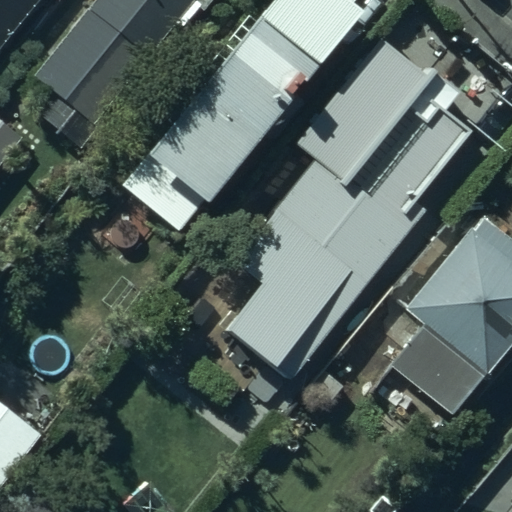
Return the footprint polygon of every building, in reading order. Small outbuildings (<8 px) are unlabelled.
[(0,0),(0,70),(58,0),(0,0)] [(108,0),(30,98),(97,151),(217,0),(108,0)] [(364,44),(310,0),(301,0),(151,183),(209,231),(364,44)] [(463,167),(364,89),(306,161),(324,176),(238,284),(264,305),(228,351),(295,404),(424,242),(411,231),(463,167)] [(0,159),(20,137),(0,120),(0,159)] [(511,256),(484,235),(412,327),(429,341),(397,382),(461,432),(511,365),(511,256)] [(0,511),(44,448),(0,417),(0,511)]
